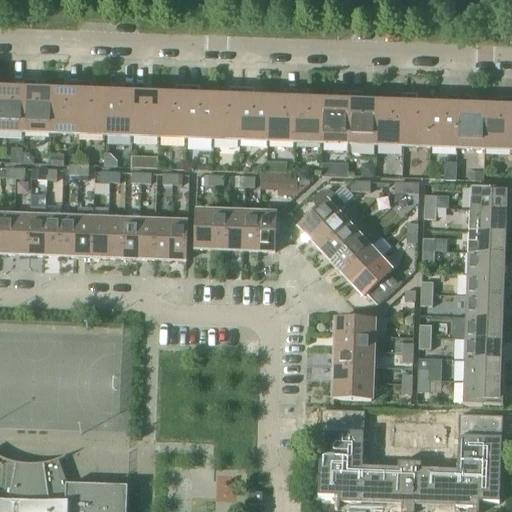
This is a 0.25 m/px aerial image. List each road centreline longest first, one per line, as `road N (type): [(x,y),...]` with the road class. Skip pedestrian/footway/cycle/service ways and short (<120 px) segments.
road 1 (residential): [(511,56),(0,43)]
road 2 (residential): [(282,511),(282,485),(267,454),(273,321),(167,316),(136,299),(0,294)]
